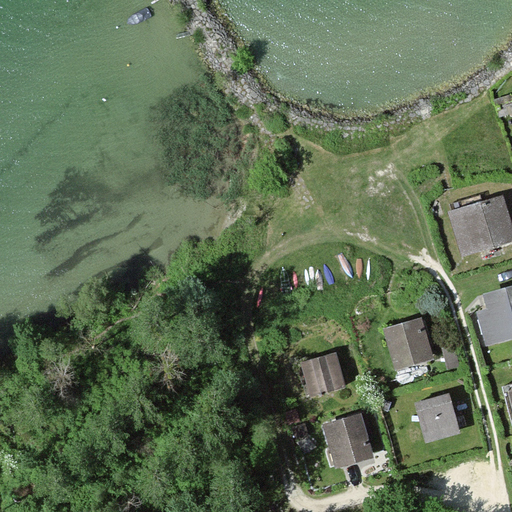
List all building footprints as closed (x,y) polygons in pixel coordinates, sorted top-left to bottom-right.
[(511,239),(511,225),(503,196),(449,212),(463,255),(511,239)] [(487,342),(511,334),(511,286),(484,295),(488,307),(477,310),(487,342)] [(421,318),(383,329),(396,369),(433,357),(421,318)] [(335,354),(302,363),(311,394),(344,385),(335,354)] [(448,393),(416,402),(426,440),(459,431),(448,393)] [(360,413),(324,424),(338,467),(373,456),(360,413)]
